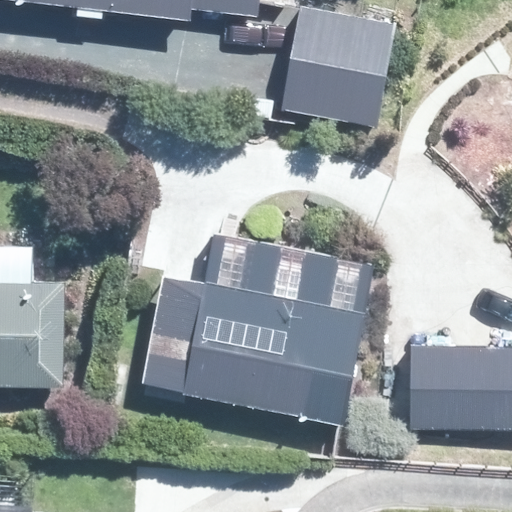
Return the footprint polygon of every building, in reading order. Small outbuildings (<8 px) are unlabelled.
[(35,0),(209,22),(211,0),(35,0)] [(285,17),(286,0),(225,0),(224,11),(285,17)] [(409,26),(350,14),(316,8),(298,102),(295,112),(390,131),(409,26)] [(183,280),(165,383),(372,419),(390,316),(183,280)] [(67,284),(0,283),(0,386),(66,388),(65,370),(67,284)] [(511,344),(427,345),(428,435),(511,434),(511,344)]
